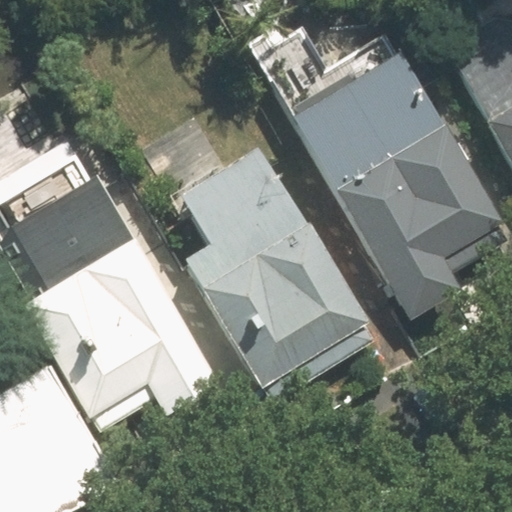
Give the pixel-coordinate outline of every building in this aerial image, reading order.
[(511,167),(511,23),(500,21),(444,55),(511,167)] [(444,265),(499,232),(397,63),(349,92),(338,75),(281,109),(408,319),(458,290),(444,265)] [(255,388),(363,322),(254,147),(173,197),(202,245),(176,261),(255,388)] [(156,417),(211,385),(91,178),(6,227),(43,292),(20,306),(87,421),(140,390),(156,417)] [(42,372),(0,395),(0,511),(66,511),(109,487),(42,372)]
